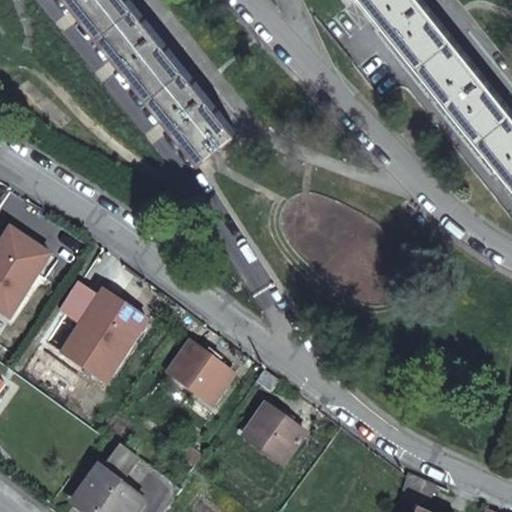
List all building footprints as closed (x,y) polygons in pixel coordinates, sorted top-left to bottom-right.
[(75,0),(201,158),(235,130),(131,0),(75,0)] [(511,106),(426,0),(342,0),(316,14),(354,61),(390,21),(511,174),(511,106)] [(44,281),(57,262),(10,231),(0,246),(0,313),(10,320),(38,277),(44,281)] [(125,321),(132,311),(104,293),(100,299),(83,288),(66,315),(82,326),(63,354),(108,384),(142,332),(125,321)] [(149,323),(132,311),(125,321),(142,332),(149,323)] [(234,375),(194,343),(172,371),(213,403),(234,375)] [(279,380),(266,369),(258,381),(273,390),(280,380),(279,380)] [(307,435),(268,405),(246,435),(284,464),(307,435)] [(183,459),(195,469),(201,460),(189,451),(183,459)] [(113,480),(103,471),(80,502),(92,511),(140,511),(146,505),(125,489),(131,481),(117,473),(113,480)] [(426,500),(433,484),(408,473),(408,476),(403,490),(426,500)]
